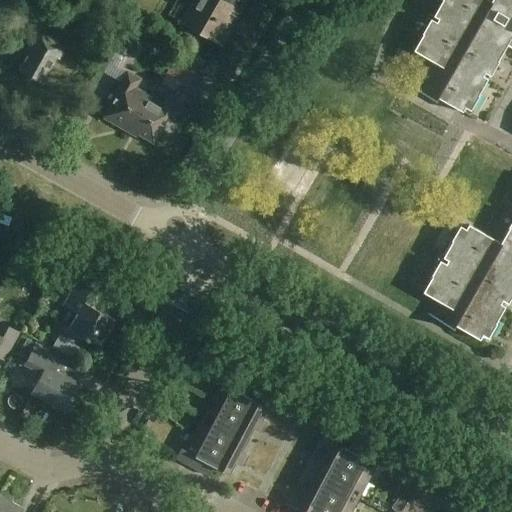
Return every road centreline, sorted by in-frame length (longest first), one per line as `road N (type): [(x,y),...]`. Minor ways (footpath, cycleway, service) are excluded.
road 1 (unclassified): [(511,428),(203,255)]
road 2 (unclassified): [(172,238),(285,29),(309,0)]
road 3 (residential): [(109,455),(108,434),(203,255)]
road 4 (unclassified): [(172,238),(0,141)]
